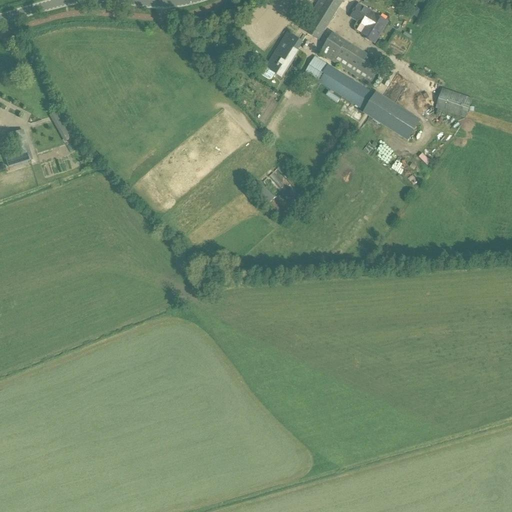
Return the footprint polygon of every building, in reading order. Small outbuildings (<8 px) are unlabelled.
[(345,0),(319,0),(301,31),(319,42),(335,17),(345,0)] [(363,37),(374,44),(386,23),(359,6),(352,17),(369,27),(363,37)] [(288,33),(266,69),(264,67),(260,72),(261,75),(268,80),(270,79),(274,74),(282,79),(304,42),(288,33)] [(383,65),(363,53),(332,33),(319,54),(326,58),(369,86),(383,65)] [(402,56),(404,51),(395,47),(398,39),(389,35),(384,48),(402,56)] [(316,58),(305,74),(365,112),(376,96),(316,58)] [(395,103),(402,77),(390,74),(383,99),(395,103)] [(436,110),(466,120),(473,100),(443,89),(436,110)] [(32,161),(23,131),(8,136),(12,150),(2,153),(7,168),(32,161)] [(413,142),(421,137),(418,133),(410,138),(413,142)] [(281,164),(275,169),(285,180),(291,175),(281,164)]
